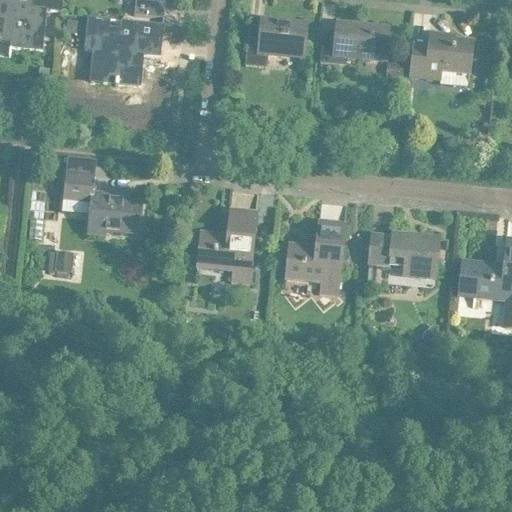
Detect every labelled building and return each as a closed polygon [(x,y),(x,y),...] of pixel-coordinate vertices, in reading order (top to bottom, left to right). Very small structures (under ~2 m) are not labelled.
[(0,4),(0,42),(10,43),(8,57),(9,57),(10,49),(41,52),(45,11),(60,12),(61,0),(32,0),(31,8),(0,4)] [(129,0),(137,1),(135,16),(162,19),(163,0),(129,0)] [(244,66),(265,68),(267,55),(298,57),(298,60),(299,61),(303,21),(302,21),(302,24),(263,20),(263,17),(262,17),(261,27),(249,26),(249,18),(248,19),(244,66)] [(63,18),(62,28),(72,29),(73,19),(63,18)] [(87,18),(84,51),(92,52),(90,67),(91,67),(89,83),(102,84),(114,85),(114,87),(117,87),(117,86),(139,88),(140,69),(132,69),(134,55),(142,56),(159,58),(162,26),(120,21),(119,29),(109,28),(109,20),(87,18)] [(338,57),(384,61),(387,29),(335,24),(334,36),(322,34),(319,64),(337,66),(338,57)] [(427,46),(412,44),(409,78),(439,81),(440,73),(467,76),(466,84),(468,84),(472,42),(443,39),(444,35),(428,33),(427,46)] [(386,63),(385,79),(401,80),(402,64),(386,63)] [(38,69),(37,82),(47,82),(48,70),(38,69)] [(63,201),(89,204),(86,236),(105,237),(105,234),(139,237),(139,227),(142,227),(142,222),(140,222),(142,202),(126,201),(127,197),(92,193),(93,177),(65,174),(63,201)] [(26,193),(23,217),(50,221),(53,196),(26,193)] [(254,215),(229,212),(226,237),(200,234),(199,235),(196,235),(194,253),(197,253),(195,277),(196,278),(197,267),(232,271),(231,281),(247,283),(254,215)] [(34,247),(37,222),(24,221),(22,246),(34,247)] [(317,224),(315,249),(288,246),(283,290),(284,290),(285,279),(321,282),(320,294),(336,295),(343,227),(317,224)] [(446,240),(390,234),(390,236),(369,234),(367,260),(365,285),(372,286),(375,261),(387,262),(386,267),(388,266),(388,263),(402,264),(401,276),(433,279),(438,240),(446,241),(446,240)] [(502,266),(459,262),(455,298),(509,303),(506,329),(511,329),(511,243),(505,243),(502,266)] [(55,254),(53,273),(71,275),(73,255),(56,253),(55,254)]
